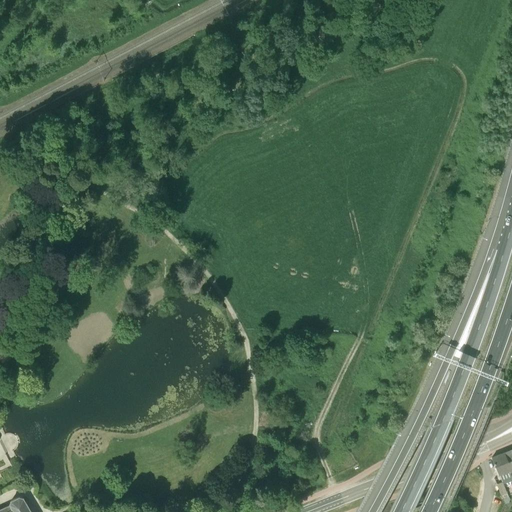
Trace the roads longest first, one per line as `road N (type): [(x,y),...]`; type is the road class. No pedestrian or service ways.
road 1 (motorway): [(503,250),(370,511)]
road 2 (motorway): [(503,250),(401,511)]
road 3 (tertiary): [(308,511),(511,429)]
road 4 (motorway): [(427,511),(511,311)]
road 5 (track): [(337,500),(314,442),(360,337)]
